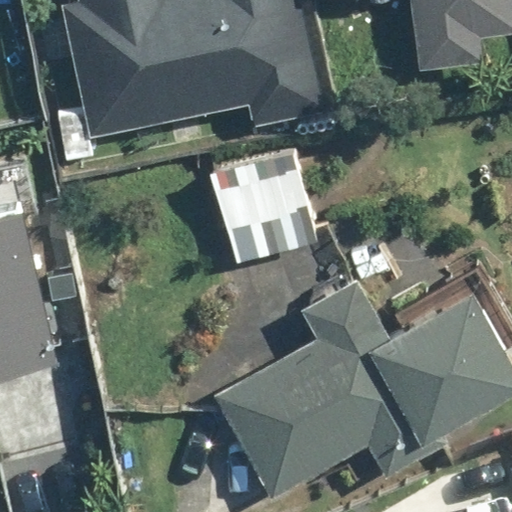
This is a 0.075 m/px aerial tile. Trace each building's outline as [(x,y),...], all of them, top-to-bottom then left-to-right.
[(279,0),(95,0),(110,102),(291,77),(279,0)] [(511,13),(511,0),(309,0),(315,40),(417,26),(421,54),(482,45),(479,18),(511,13)] [(289,130),(207,152),(232,241),(314,219),(289,130)] [(25,183),(0,187),(0,354),(55,345),(25,183)] [(214,372),(271,478),(367,427),(383,457),(447,423),(439,407),(511,368),(511,340),(472,265),(387,310),(359,258),(300,289),(316,318),(214,372)]
